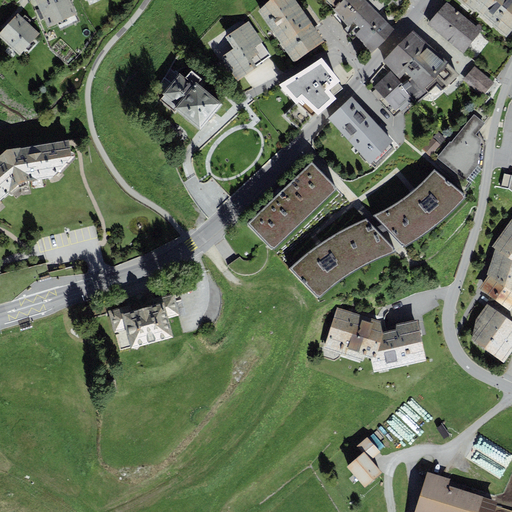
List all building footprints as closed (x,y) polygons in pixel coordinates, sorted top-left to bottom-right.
[(35,0),(48,27),(77,14),(70,0),(35,0)] [(295,0),(270,0),(258,11),(294,63),(324,41),(295,0)] [(327,0),(336,8),(344,0),(327,0)] [(384,1),(382,0),(344,0),(336,8),(334,11),(374,51),(395,30),(378,13),(384,7),(384,1)] [(511,0),(459,0),(506,38),(511,30),(511,0)] [(481,30),(446,2),(428,24),(464,52),(481,30)] [(0,32),(0,37),(19,55),(40,33),(18,13),(0,32)] [(221,57),(237,81),(257,67),(256,65),(271,55),(248,22),(225,37),(233,49),(221,57)] [(425,89),(428,92),(438,84),(444,90),(460,75),(447,61),(444,63),(428,46),(429,45),(414,30),(383,60),(399,78),(405,72),(410,78),(423,91),(425,89)] [(322,58),(280,84),(296,104),(302,99),(318,115),(337,98),(330,90),(340,81),(322,58)] [(494,83),(475,66),(464,79),(483,96),(494,83)] [(174,108),(200,131),(223,105),(198,84),(202,79),(191,70),(185,78),(180,73),(163,93),(177,105),(174,108)] [(423,91),(410,78),(403,84),(390,71),(374,87),(383,97),(380,100),(395,116),(413,100),(416,104),(428,92),(425,89),(423,91)] [(328,119),(371,163),(373,161),(377,165),(394,149),(390,144),(393,141),(351,97),(328,119)] [(485,123),(474,114),(451,142),(450,141),(437,158),(466,180),(480,165),(481,139),(476,135),(485,123)] [(446,139),(438,132),(423,149),(430,156),(446,139)] [(7,149),(0,155),(0,200),(21,183),(53,178),(72,157),(69,139),(7,149)] [(248,223),(277,254),(308,224),(341,193),(312,163),(248,223)] [(466,197),(435,170),(425,181),(413,191),(397,204),(374,215),(405,247),(424,234),(440,222),(455,208),(466,197)] [(511,175),(504,174),(501,187),(508,189),(511,191),(511,175)] [(511,217),(492,247),(495,248),(486,274),(488,276),(479,289),(510,311),(511,308),(511,217)] [(375,261),(396,251),(366,219),(342,231),(320,245),(305,256),(290,268),(320,298),(336,283),(357,270),(375,261)] [(132,349),(174,337),(169,318),(181,315),(174,293),(152,299),(153,305),(144,307),(132,311),(130,305),(107,312),(114,333),(126,329),(132,349)] [(473,340),(503,363),(511,350),(511,322),(487,304),(476,320),(473,340)] [(426,360),(418,320),(396,324),(396,329),(383,332),(380,322),(337,307),(324,350),(363,361),(365,356),(370,358),(375,372),(426,360)] [(482,453),(507,467),(511,459),(511,453),(481,436),(468,458),(476,463),(482,453)] [(346,467),(364,488),(382,472),(371,460),(380,452),(367,437),(357,446),(363,453),(346,467)] [(427,472),(415,511),(494,511),(498,500),(448,486),(450,479),(427,472)]
